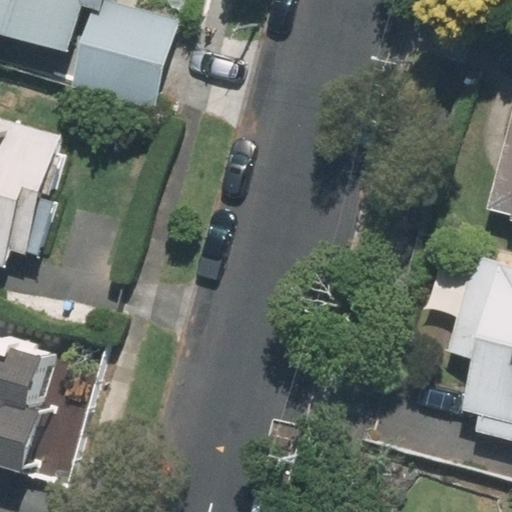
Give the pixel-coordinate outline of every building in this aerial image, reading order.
[(114,0),(120,2),(120,0),(0,0),(0,23),(77,47),(90,0),(114,0)] [(120,2),(114,0),(106,0),(80,88),(158,111),(185,21),(120,2)] [(0,265),(14,269),(20,249),(45,256),(81,135),(0,110),(0,265)] [(511,145),(497,212),(511,215),(511,145)] [(511,261),(477,252),(452,349),(484,357),(469,413),(489,418),(485,433),(511,440),(511,261)] [(0,499),(10,460),(46,469),(60,416),(39,411),(55,347),(0,333),(0,499)]
